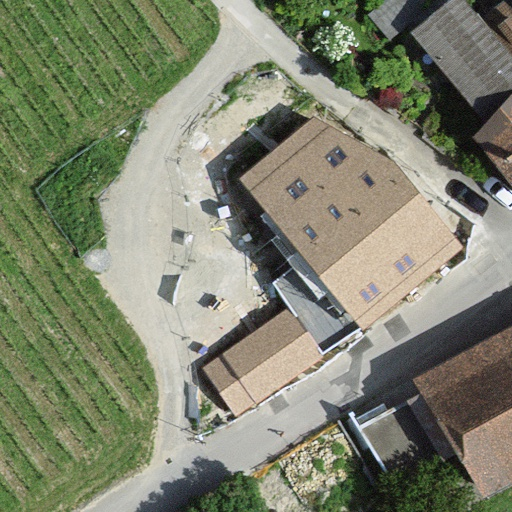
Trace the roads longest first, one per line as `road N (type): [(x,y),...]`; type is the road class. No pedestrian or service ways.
road 1 (residential): [(141,511),(511,262)]
road 2 (track): [(242,0),(511,242)]
